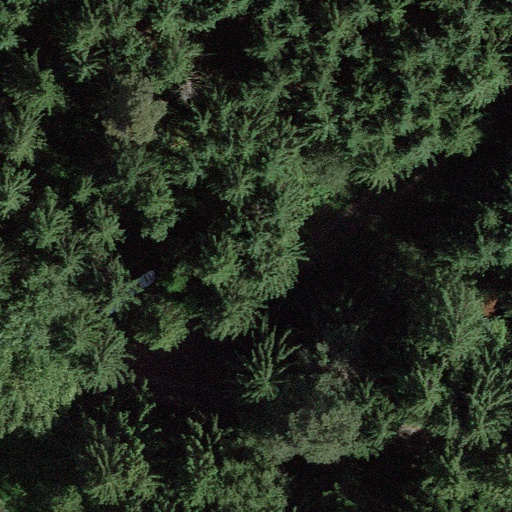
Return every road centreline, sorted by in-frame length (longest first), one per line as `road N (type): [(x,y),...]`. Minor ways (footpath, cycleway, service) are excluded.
road 1 (track): [(0,367),(105,377),(511,458)]
road 2 (track): [(136,383),(511,85)]
